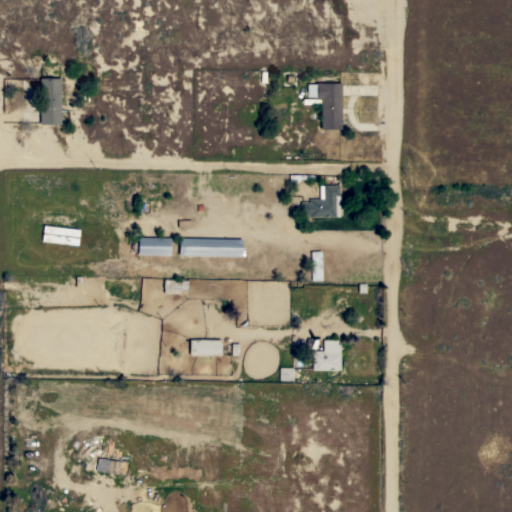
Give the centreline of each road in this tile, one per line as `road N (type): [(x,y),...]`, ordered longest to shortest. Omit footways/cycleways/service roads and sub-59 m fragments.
road 1 (residential): [(388,511),(393,0)]
road 2 (track): [(0,165),(391,167)]
